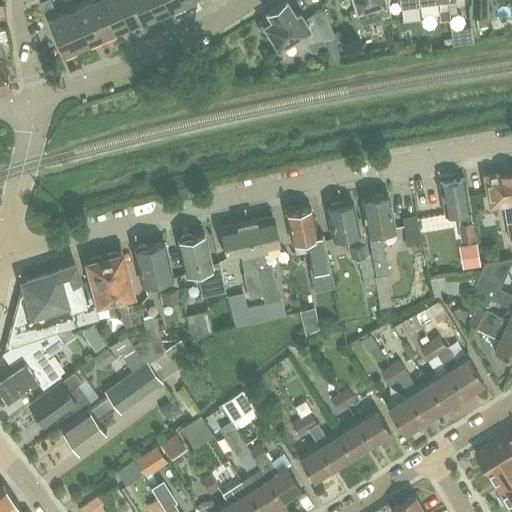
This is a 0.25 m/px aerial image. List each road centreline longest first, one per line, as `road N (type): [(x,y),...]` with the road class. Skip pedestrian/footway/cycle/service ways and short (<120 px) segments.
road 1 (residential): [(1,258),(153,214),(511,142)]
road 2 (residential): [(38,104),(256,0)]
road 3 (residential): [(1,258),(38,104)]
